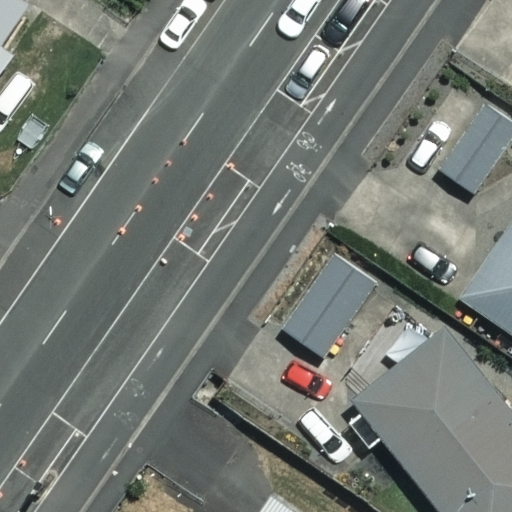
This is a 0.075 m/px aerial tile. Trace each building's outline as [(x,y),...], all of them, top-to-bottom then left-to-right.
[(0,0),(0,66),(39,10),(24,0),(0,0)] [(511,135),(511,122),(481,103),(440,168),(476,191),(511,135)] [(511,217),(459,295),(511,331),(511,217)] [(379,285),(336,252),(281,324),(324,357),(379,285)] [(511,511),(511,412),(440,316),(347,385),(441,511),(511,511)] [(288,511),(266,499),(258,511),(288,511)]
